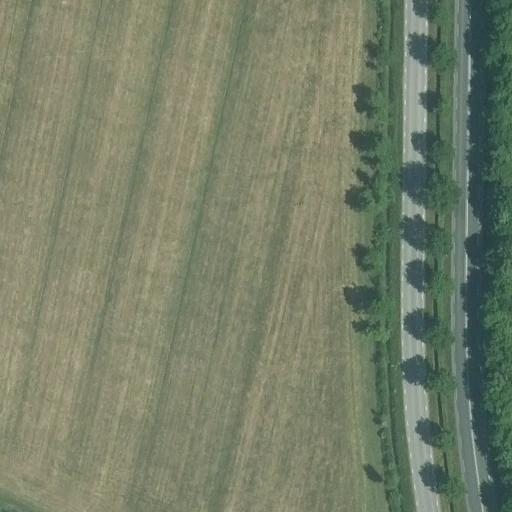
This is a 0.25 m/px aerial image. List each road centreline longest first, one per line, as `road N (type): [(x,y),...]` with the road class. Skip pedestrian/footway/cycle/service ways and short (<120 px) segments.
road 1 (primary): [(485,511),(470,421),(464,246),(468,0)]
road 2 (tertiary): [(428,511),(412,353),(415,0)]
